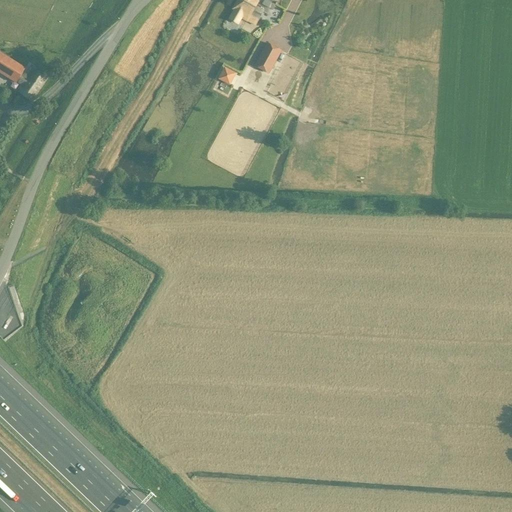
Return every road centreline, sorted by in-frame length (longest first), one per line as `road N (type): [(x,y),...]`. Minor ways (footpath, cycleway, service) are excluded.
road 1 (unclassified): [(0,270),(39,166),(133,6)]
road 2 (track): [(200,0),(74,213)]
road 3 (motorway): [(120,511),(0,397)]
